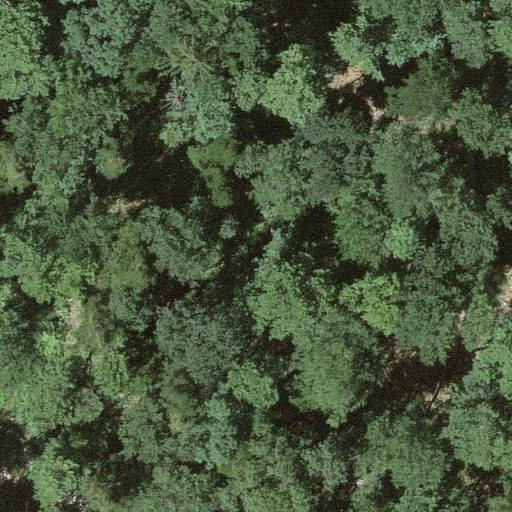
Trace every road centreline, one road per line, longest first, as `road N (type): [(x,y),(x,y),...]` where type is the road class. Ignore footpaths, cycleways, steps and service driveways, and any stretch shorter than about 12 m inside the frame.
road 1 (track): [(442,0),(0,404)]
road 2 (track): [(0,385),(47,0)]
